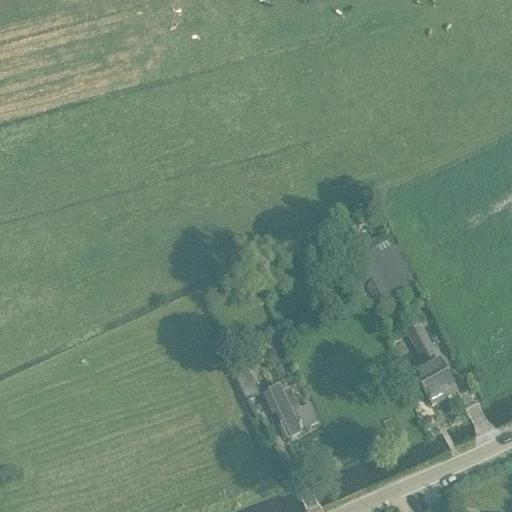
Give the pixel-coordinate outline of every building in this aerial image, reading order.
[(356,277),(367,271),(373,283),(370,285),(368,288),(367,293),(369,297),(373,299),(378,299),(381,297),(382,298),(412,282),(389,242),(370,253),(364,242),(359,244),(354,235),(337,244),(356,277)] [(242,291),(264,282),(258,267),(236,277),(242,291)] [(414,375),(432,407),(457,393),(412,311),(398,318),(426,369),(414,375)] [(244,368),(232,374),(245,403),(258,397),(244,368)] [(278,388),(268,393),(283,424),(279,426),(286,440),(290,439),(300,435),(299,433),(318,424),(309,406),(299,411),(289,390),(281,394),(278,388)]
